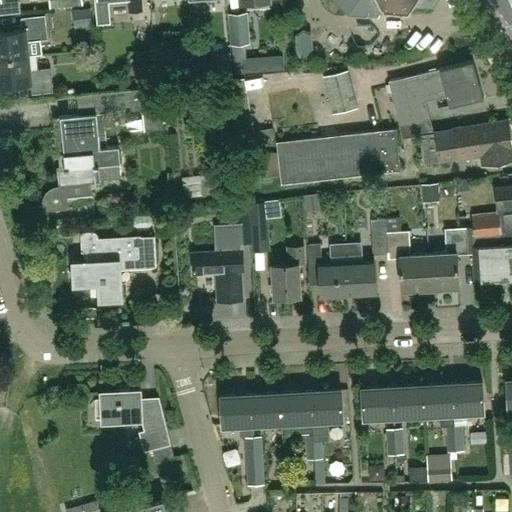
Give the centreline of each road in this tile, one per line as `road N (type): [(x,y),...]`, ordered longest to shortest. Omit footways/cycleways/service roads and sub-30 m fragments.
road 1 (residential): [(174,347),(511,329)]
road 2 (residential): [(174,347),(66,353),(38,346),(19,320),(0,254)]
road 3 (residential): [(220,511),(174,347)]
